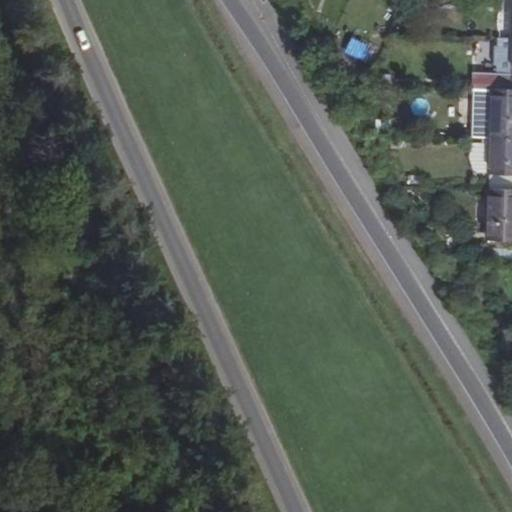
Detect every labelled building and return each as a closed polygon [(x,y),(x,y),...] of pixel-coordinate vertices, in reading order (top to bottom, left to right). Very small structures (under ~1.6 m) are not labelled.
[(511,37),(511,0),(501,0),(500,37),(501,37),(511,37)] [(511,72),(511,37),(501,37),(500,72),(511,72)] [(511,72),(500,72),(495,72),(469,72),(469,87),(471,87),(494,88),(511,88),(511,72)] [(493,139),(494,88),(471,87),(470,139),(493,139)] [(511,88),(494,88),(493,139),(511,139),(511,88)] [(511,139),(493,139),(492,188),(511,188),(511,139)] [(511,188),(492,188),(490,240),(511,240),(511,188)]
